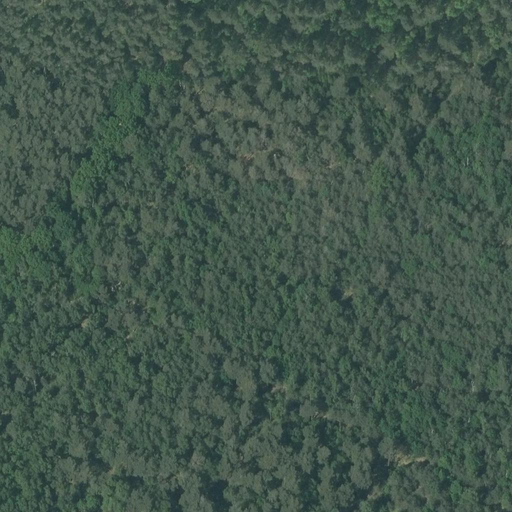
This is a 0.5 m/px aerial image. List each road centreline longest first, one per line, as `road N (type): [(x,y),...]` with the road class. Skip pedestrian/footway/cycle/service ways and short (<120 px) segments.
road 1 (track): [(0,419),(16,374),(62,345),(91,302),(143,263),(154,231),(195,200),(337,163),(402,181),(439,109),(511,3)]
road 2 (track): [(0,335),(199,0)]
